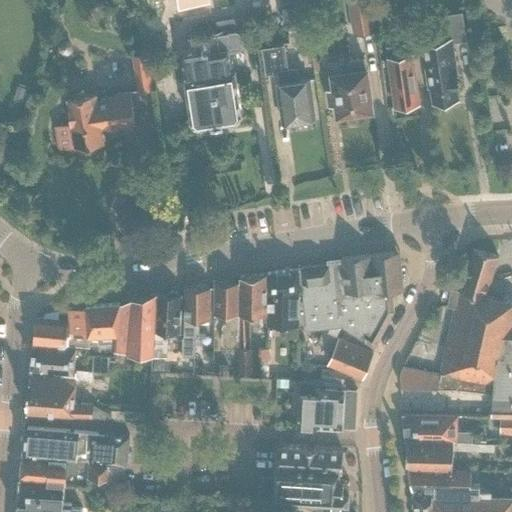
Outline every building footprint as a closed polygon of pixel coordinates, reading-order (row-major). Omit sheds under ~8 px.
[(302,0),(281,0),(284,22),(304,20),(302,0)] [(352,0),(354,24),(377,23),(375,0),(352,0)] [(437,17),(441,41),(423,44),(429,86),(432,85),(434,100),(456,97),(455,88),(458,87),(452,43),(466,41),(462,14),(437,17)] [(228,51),(237,49),(244,43),(243,34),(235,31),(199,36),(201,48),(180,52),(189,103),(193,122),(199,127),(236,121),(242,113),(235,73),(232,73),(228,51)] [(266,74),(278,72),(280,84),(278,84),(283,123),(315,118),(309,80),(306,80),(299,81),(297,66),(288,68),(284,44),(262,48),(266,74)] [(132,54),(138,91),(153,88),(148,52),(132,54)] [(387,59),(395,107),(420,103),(412,55),(387,59)] [(336,102),(338,115),(373,110),(367,68),(366,68),(364,58),(348,61),(348,58),(331,61),(333,73),(331,73),(333,87),(327,88),(329,103),(336,102)] [(20,83),(14,99),(24,102),(30,87),(20,83)] [(116,97),(97,100),(96,93),(67,97),(71,124),(55,127),(59,149),(75,146),(104,142),(102,129),(136,124),(130,91),(115,94),(116,97)] [(455,307),(439,371),(404,364),(399,374),(400,387),(491,390),(491,415),(511,414),(511,301),(487,296),(498,256),(473,249),(460,291),(451,289),(448,306),(455,307)] [(370,254),(374,293),(391,291),(404,290),(400,251),(370,254)] [(341,297),(374,293),(370,254),(344,257),(345,262),(336,263),(341,297)] [(339,297),(341,297),(336,263),(302,268),(301,270),(299,270),(303,300),(299,301),(298,326),(306,325),(307,331),(342,327),(339,297)] [(299,269),(268,272),(267,324),(297,324),(299,269)] [(267,273),(240,276),(240,282),(240,292),(238,345),(239,372),(252,373),(252,348),(246,348),(246,315),(266,314),(267,273)] [(223,343),(223,344),(225,345),(227,345),(238,345),(240,292),(240,282),(215,282),(214,313),(225,313),(225,323),(224,324),(223,325),(222,326),(221,326),(221,328),(221,339),(221,340),(222,342),(223,343)] [(196,318),(210,318),(211,287),(185,287),(185,318),(184,318),(183,342),(183,355),(187,355),(186,373),(194,373),(195,356),(195,342),(196,318)] [(387,311),(392,310),(391,291),(341,297),(339,297),(342,327),(343,329),(373,346),(379,335),(379,322),(388,321),(387,311)] [(133,298),(127,350),(127,352),(154,354),(156,293),(133,298)] [(167,355),(168,330),(181,331),(182,294),(156,293),(154,354),(154,355),(167,355)] [(114,350),(127,350),(133,298),(119,304),(116,332),(114,350)] [(68,345),(89,346),(89,334),(116,332),(119,304),(120,303),(86,306),(86,307),(69,308),(73,319),(68,345)] [(72,321),(36,317),(33,344),(67,347),(72,321)] [(332,341),(337,343),(329,363),(362,377),(373,351),(328,333),(322,331),(318,342),(329,347),(332,341)] [(31,370),(73,373),(73,378),(76,378),(88,379),(89,369),(74,368),(76,348),(67,347),(33,344),(31,370)] [(269,347),(258,348),(260,376),(270,376),(269,348),(269,347)] [(93,355),(92,371),(109,372),(110,357),(93,355)] [(220,364),(220,375),(229,375),(229,365),(220,364)] [(302,364),(301,376),(314,377),(316,366),(302,364)] [(346,372),(321,367),(319,380),(344,385),(346,372)] [(82,402),(82,400),(74,400),(76,378),(73,378),(30,375),(26,412),(72,414),(72,417),(111,419),(111,413),(93,402),(82,402)] [(301,380),(298,424),(342,427),(355,427),(357,389),(320,387),(321,381),(301,380)] [(456,441),(456,431),(456,415),(403,414),(406,441),(456,442),(456,441)] [(511,416),(500,416),(500,432),(511,431),(511,416)] [(33,455),(77,458),(125,462),(127,462),(129,435),(107,433),(25,426),(23,454),(33,455)] [(494,443),(456,441),(456,442),(406,441),(409,465),(453,468),(454,448),(494,449),(494,443)] [(343,451),(276,447),(273,497),(275,500),(349,504),(349,480),(339,480),(340,471),(342,471),(343,451)] [(63,485),(64,470),(71,471),(78,472),(78,468),(89,468),(89,475),(124,476),(125,462),(77,458),(33,455),(23,454),(20,481),(20,482),(58,484),(63,485)] [(433,494),(433,489),(492,493),(491,488),(480,488),(480,483),(471,483),(471,470),(453,468),(409,465),(412,488),(413,493),(433,494)] [(258,476),(258,491),(270,492),(271,477),(258,476)] [(81,511),(82,508),(70,507),(70,503),(62,502),(63,485),(58,484),(20,482),(18,511),(81,511)] [(414,511),(511,511),(511,494),(492,493),(433,489),(433,494),(413,493),(414,511)]
